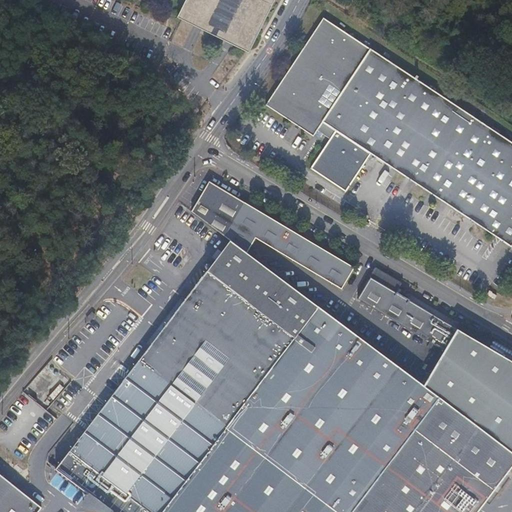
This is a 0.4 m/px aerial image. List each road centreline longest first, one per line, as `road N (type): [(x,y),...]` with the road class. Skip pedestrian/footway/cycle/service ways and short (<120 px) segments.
road 1 (secondary): [(511,333),(202,148)]
road 2 (secondary): [(202,148),(0,403)]
road 3 (residential): [(202,148),(298,0)]
